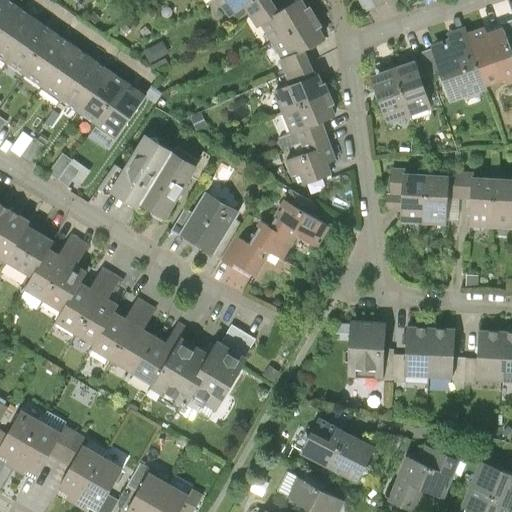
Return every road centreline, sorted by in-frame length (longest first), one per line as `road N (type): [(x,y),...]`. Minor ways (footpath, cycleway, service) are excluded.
road 1 (residential): [(379,298),(349,45),(476,0)]
road 2 (residential): [(0,164),(235,299)]
road 3 (residential): [(511,304),(379,298)]
